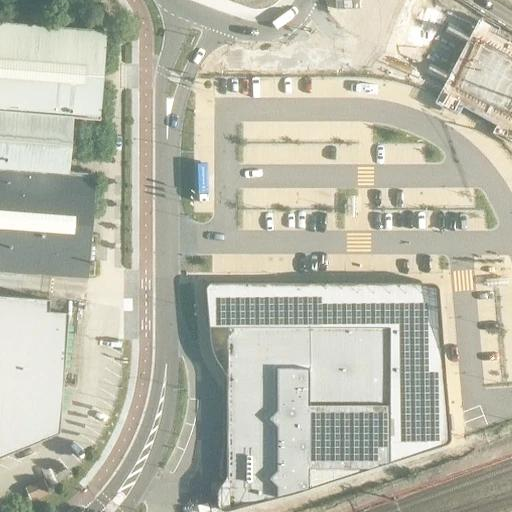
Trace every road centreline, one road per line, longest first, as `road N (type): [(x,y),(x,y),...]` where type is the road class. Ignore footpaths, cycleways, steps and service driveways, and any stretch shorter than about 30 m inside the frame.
road 1 (tertiary): [(135,473),(155,427),(166,358),(165,120)]
road 2 (secondary): [(363,56),(432,67),(511,107)]
